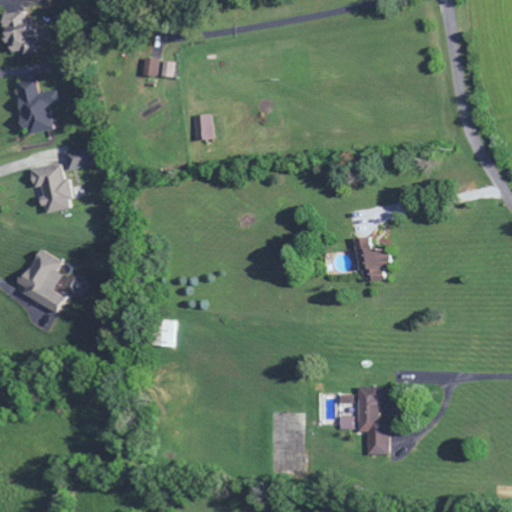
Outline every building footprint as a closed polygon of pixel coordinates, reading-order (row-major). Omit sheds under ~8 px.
[(5,17),(11,56),(22,55),(23,58),(36,56),(34,42),(31,42),(27,14),(5,17)] [(145,78),(159,80),(161,63),(148,61),(145,78)] [(163,80),(175,81),(176,66),(165,65),(163,80)] [(19,86),(27,139),(55,134),(51,108),(60,106),(58,94),(39,97),(37,83),(19,86)] [(195,119),(196,145),(214,144),(213,118),(195,119)] [(71,174),(98,168),(94,150),(67,155),(71,174)] [(47,217),(74,213),(69,182),(65,183),(62,168),(33,173),(36,192),(43,191),(47,217)] [(364,286),(386,284),(385,272),(392,272),(390,252),(374,254),(373,241),(357,242),(358,256),(362,256),(364,286)] [(24,298),(58,317),(66,302),(54,295),(63,278),(57,275),(62,266),(40,253),(21,288),(27,292),(24,298)] [(360,436),(369,436),(369,458),(391,458),(392,421),(381,421),(382,405),(393,406),(394,391),(360,391),(360,436)] [(342,434),(356,434),(355,420),(341,421),(342,434)]
